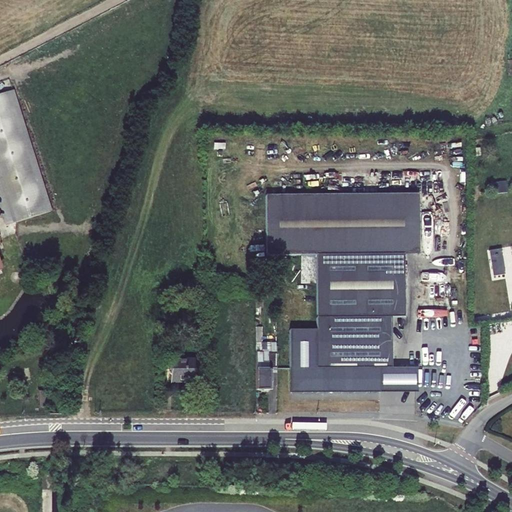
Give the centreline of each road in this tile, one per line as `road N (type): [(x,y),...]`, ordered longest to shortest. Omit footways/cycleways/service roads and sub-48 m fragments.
road 1 (secondary): [(304,439),(0,442)]
road 2 (secondary): [(451,463),(376,439),(304,439)]
road 3 (secondary): [(304,439),(444,475)]
